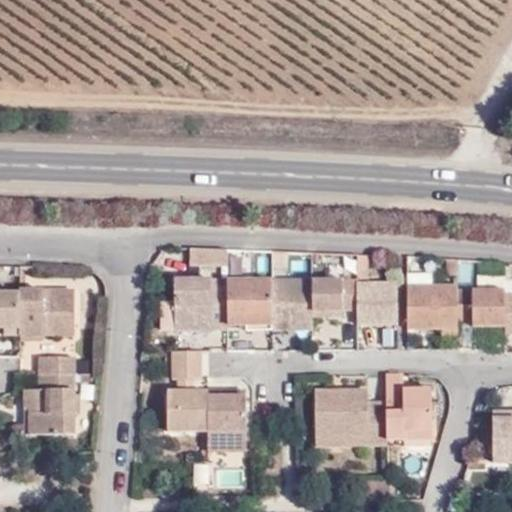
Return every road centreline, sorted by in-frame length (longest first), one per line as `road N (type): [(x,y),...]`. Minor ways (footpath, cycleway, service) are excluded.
road 1 (secondary): [(511,190),(0,164)]
road 2 (residential): [(0,242),(122,241),(106,511)]
road 3 (residential): [(227,366),(482,364)]
road 4 (residential): [(434,511),(482,364)]
